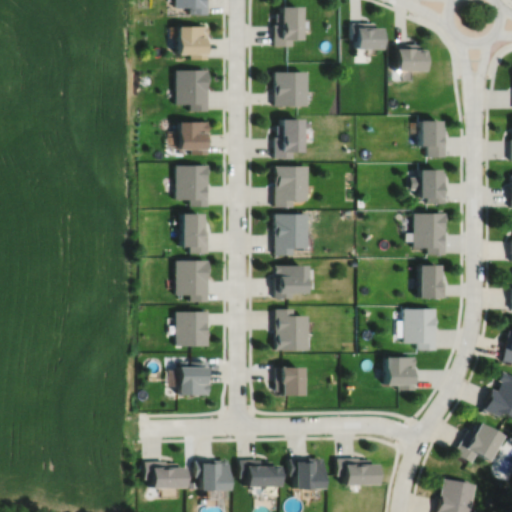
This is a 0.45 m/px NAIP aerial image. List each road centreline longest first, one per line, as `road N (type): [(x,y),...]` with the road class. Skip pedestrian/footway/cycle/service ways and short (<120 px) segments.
road 1 (residential): [(237,425),(236,0)]
road 2 (residential): [(398,511),(418,439),(451,386),(470,333),(473,103)]
road 3 (residential): [(418,439),(367,423),(140,427)]
road 4 (residential): [(448,25),(463,40),(481,41),(499,25),(500,9),(496,0),(450,2),(448,25)]
